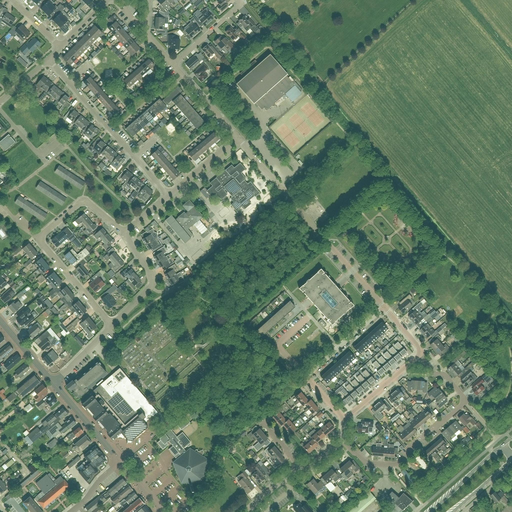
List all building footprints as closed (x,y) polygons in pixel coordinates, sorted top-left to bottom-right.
[(40,9),(44,13),(52,5),(54,3),(50,0),(44,0),(44,1),(46,3),(40,9)] [(93,0),(85,0),(81,4),(76,10),(80,14),(82,12),(80,9),(83,6),(84,6),(86,4),(88,6),(93,0)] [(159,11),(163,13),(164,13),(168,10),(166,8),(168,5),(163,0),(160,0),(158,2),(163,8),(159,11)] [(189,0),(186,0),(183,2),(185,6),(187,9),(193,5),(189,0)] [(224,5),(229,1),(228,0),(220,0),(217,3),(219,5),(217,7),(221,12),(226,7),(224,5)] [(56,13),(63,6),(60,4),(57,7),(55,5),(54,7),(52,5),(44,13),(48,16),(53,11),(56,13)] [(56,24),(66,15),(66,14),(63,11),(65,8),(63,6),(56,13),(58,15),(52,21),(56,24)] [(201,13),(209,23),(213,19),(209,14),(211,12),(207,7),(201,13)] [(3,12),(0,16),(0,21),(2,22),(10,27),(11,25),(16,19),(6,13),(6,14),(3,12)] [(156,17),(155,23),(164,24),(165,20),(168,20),(168,15),(164,13),(163,13),(162,18),(156,17)] [(191,16),(193,18),(197,23),(198,24),(200,22),(204,27),(209,23),(201,13),(198,16),(195,13),(191,16)] [(70,23),(68,21),(70,19),(66,15),(56,24),(60,28),(65,23),(68,25),(70,23)] [(243,17),(242,17),(240,18),(240,19),(238,21),(244,27),(243,28),(247,32),(254,25),(250,20),(247,21),(243,17)] [(108,29),(111,32),(119,25),(118,25),(117,23),(120,20),(118,18),(117,18),(115,20),(114,21),(111,18),(108,20),(112,25),(108,29)] [(187,25),(189,28),(195,35),(200,31),(195,25),(197,23),(193,18),(189,21),(190,22),(187,25)] [(122,28),(121,28),(119,26),(122,23),(121,22),(118,25),(119,25),(111,32),(114,36),(122,28)] [(167,33),(167,30),(167,28),(164,28),(164,24),(155,23),(155,29),(162,30),(161,35),(167,33)] [(13,28),(8,32),(13,37),(15,35),(20,39),(22,37),(24,40),(27,37),(30,34),(25,29),(21,25),(17,29),(16,31),(13,28)] [(114,36),(117,39),(125,32),(124,31),(123,29),(124,28),(125,29),(127,27),(125,25),(121,28),(122,28),(114,36)] [(191,38),(195,35),(189,28),(187,25),(183,29),(181,27),(179,29),(184,35),(186,33),(191,38)] [(88,27),(91,30),(99,37),(102,33),(94,26),(92,28),(89,26),(88,27)] [(231,27),(230,28),(229,27),(228,29),(228,30),(225,32),(232,40),(238,36),(239,35),(240,35),(244,39),(245,37),(237,27),(233,30),(231,27)] [(128,32),(129,31),(130,30),(128,28),(124,31),(125,32),(117,39),(120,42),(128,35),(127,35),(126,33),(127,31),(128,32)] [(85,30),(87,33),(88,33),(95,40),(99,37),(91,30),(89,32),(86,29),(85,30)] [(88,33),(87,33),(86,35),(83,32),(82,33),(84,36),(92,43),(95,40),(88,33)] [(120,42),(123,46),(131,38),(130,38),(133,36),(133,35),(131,32),(130,32),(127,35),(128,35),(120,42)] [(79,37),(81,39),(89,46),(92,43),(84,36),(82,38),(80,35),(79,37)] [(123,46),(126,49),(133,42),(133,41),(131,40),(134,37),(133,36),(130,38),(131,38),(123,46)] [(179,49),(179,40),(174,39),(174,36),(168,36),(168,42),(171,42),(171,49),(175,49),(179,49)] [(225,37),(223,39),(220,36),(214,42),(220,49),(224,46),(227,51),(233,46),(225,37)] [(32,52),(40,44),(34,38),(29,43),(28,43),(25,45),(20,49),(24,54),(29,49),(32,52)] [(81,39),(79,41),(77,39),(75,40),(78,42),(86,50),(89,46),(81,39)] [(126,49),(129,53),(136,45),(134,43),(137,40),(136,39),(133,41),(133,42),(126,49)] [(72,43),(75,46),(83,53),(86,50),(78,42),(76,44),(73,42),(72,43)] [(139,42),(136,45),(129,53),(132,56),(139,49),(137,46),(139,45),(140,46),(141,44),(139,42)] [(214,47),(211,44),(208,46),(207,45),(201,50),(208,58),(214,53),(216,56),(219,60),(219,59),(222,56),(214,47)] [(69,46),(72,49),(79,56),(83,53),(75,46),(73,47),(70,45),(69,46)] [(69,52),(76,59),(79,56),(72,49),(70,51),(67,48),(66,49),(68,52),(69,52)] [(63,52),(65,55),(73,62),(76,59),(69,52),(68,52),(67,54),(64,51),(63,52)] [(65,55),(63,57),(61,54),(59,56),(62,58),(63,58),(70,65),(73,62),(65,55)] [(185,64),(190,70),(202,60),(197,54),(185,64)] [(284,95),(286,96),(287,96),(287,93),(288,92),(285,89),(292,83),(291,83),(286,77),(287,76),(269,55),(258,65),(254,60),(239,73),(243,78),(236,84),(254,105),(256,104),(261,110),(263,108),(266,111),(272,106),(275,106),(275,103),(284,95)] [(141,60),(144,64),(144,63),(150,69),(154,65),(149,59),(145,62),(142,59),(141,60)] [(137,64),(140,67),(146,73),(150,69),(144,63),(144,64),(141,66),(138,62),(137,64)] [(204,72),(208,69),(205,66),(204,67),(202,65),(197,70),(199,72),(195,76),(201,82),(208,76),(204,72)] [(132,67),(135,71),(136,70),(142,76),(146,73),(140,67),(137,69),(134,66),(132,67)] [(159,69),(154,73),(158,77),(162,73),(159,69)] [(128,71),(131,74),(132,74),(138,80),(142,76),(136,70),(135,71),(133,73),(130,70),(128,71)] [(124,75),(127,78),(128,77),(134,84),(138,80),(132,74),(131,74),(129,77),(126,73),(124,75)] [(93,81),(90,78),(93,75),(92,74),(89,76),(90,77),(83,82),(87,87),(93,81)] [(40,88),(45,91),(49,87),(51,83),(43,77),(33,89),(37,92),(40,88)] [(128,77),(127,78),(125,80),(122,77),(120,78),(123,82),(124,81),(129,87),(134,84),(128,77)] [(87,87),(91,91),(97,85),(96,84),(94,82),(97,79),(96,78),(93,81),(87,87)] [(287,96),(286,96),(290,101),(300,93),(300,92),(301,90),(293,81),(291,83),(292,83),(285,89),(288,92),(287,93),(287,96)] [(99,82),(96,84),(97,85),(91,91),(94,95),(101,89),(100,89),(98,86),(101,84),(99,82)] [(58,89),(53,85),(51,88),(49,87),(45,91),(43,93),(46,95),(47,93),(51,97),(58,89)] [(94,95),(98,99),(104,94),(104,93),(101,90),(104,88),(103,86),(100,89),(101,89),(94,95)] [(58,102),(62,98),(60,96),(62,93),(58,89),(51,97),(56,101),(54,102),(57,104),(58,102)] [(107,90),(104,93),(104,94),(98,99),(101,103),(108,98),(107,97),(105,94),(108,92),(107,90)] [(173,102),(176,106),(184,99),(184,98),(182,96),(184,94),(183,93),(181,95),(173,102)] [(101,103),(105,108),(111,102),(111,101),(109,99),(112,96),(110,94),(107,97),(108,98),(101,103)] [(62,98),(58,102),(63,106),(59,110),(62,112),(68,103),(66,102),(69,98),(65,95),(62,98)] [(187,102),(185,100),(187,98),(186,96),(184,98),(184,99),(176,106),(179,109),(187,102)] [(114,98),(111,101),(111,102),(105,108),(109,112),(115,106),(114,105),(112,103),(115,100),(114,98)] [(155,102),(162,110),(166,107),(159,99),(156,101),(154,99),(153,100),(155,102)] [(179,109),(182,112),(190,105),(189,105),(188,103),(190,101),(189,99),(187,102),(179,109)] [(159,113),(162,110),(155,102),(153,104),(151,102),(149,103),(152,106),(152,105),(159,113)] [(115,114),(117,116),(123,111),(121,109),(119,110),(116,107),(119,104),(117,103),(114,105),(115,106),(109,112),(112,116),(115,114)] [(190,105),(182,112),(185,116),(193,109),(192,108),(191,107),(193,104),(192,103),(189,105),(190,105)] [(146,106),(148,109),(149,108),(156,116),(159,113),(152,105),(152,106),(150,107),(147,105),(146,106)] [(185,116),(188,119),(196,112),(195,112),(194,110),(196,108),(195,106),(192,108),(193,109),(185,116)] [(152,119),(156,116),(149,108),(148,109),(146,110),(144,108),(142,109),(145,111),(152,119)] [(75,117),(78,114),(74,110),(71,113),(69,111),(64,118),(66,119),(67,118),(72,122),(75,117)] [(139,112),(142,114),(149,122),(152,119),(145,111),(143,113),(141,110),(139,112)] [(198,110),(195,112),(196,112),(188,119),(191,123),(199,116),(198,115),(197,113),(199,111),(198,110)] [(146,125),(149,122),(142,114),(140,116),(137,113),(136,115),(138,117),(139,117),(146,125)] [(191,123),(193,126),(202,119),(201,119),(200,117),(202,115),(201,113),(198,115),(199,116),(191,123)] [(78,127),(85,119),(80,116),(77,119),(75,117),(72,122),(70,123),(73,125),(74,123),(78,127)] [(135,120),(142,128),(146,125),(139,117),(138,117),(136,119),(134,116),(132,118),(135,120)] [(204,116),(201,119),(202,119),(193,126),(197,130),(205,123),(202,120),(205,118),(204,116)] [(82,132),(84,134),(85,133),(89,128),(87,126),(89,123),(85,119),(78,127),(83,131),(82,132)] [(139,131),(142,128),(135,120),(133,122),(130,119),(129,121),(131,123),(132,123),(139,131)] [(126,123),(128,126),(135,134),(139,131),(132,123),(131,123),(129,125),(127,122),(126,123)] [(87,139),(88,138),(91,140),(95,134),(93,132),(96,129),(91,125),(89,128),(85,133),(84,134),(83,135),(87,139)] [(132,137),(135,134),(128,126),(126,128),(124,125),(122,126),(125,129),(132,137)] [(207,133),(206,134),(208,137),(209,136),(214,143),(219,139),(213,133),(210,136),(207,133)] [(5,152),(15,142),(8,134),(0,141),(0,146),(5,152)] [(201,137),(204,140),(205,140),(210,146),(214,143),(209,136),(208,137),(206,134),(203,136),(201,137)] [(102,147),(105,144),(100,140),(98,144),(95,142),(90,148),(93,150),(94,148),(98,152),(102,147)] [(197,141),(200,144),(200,143),(206,150),(210,146),(205,140),(204,140),(201,143),(199,140),(197,141)] [(193,144),(195,147),(196,147),(202,153),(206,150),(200,143),(200,144),(197,146),(194,143),(193,144)] [(105,157),(112,150),(107,146),(104,149),(102,147),(98,152),(97,153),(99,155),(101,154),(105,157)] [(151,155),(154,159),(160,154),(157,151),(161,148),(160,146),(156,150),(157,150),(151,155)] [(189,148),(192,151),(192,150),(198,157),(202,153),(196,147),(195,147),(193,150),(190,147),(189,148)] [(112,163),(115,158),(113,157),(116,153),(112,150),(105,157),(110,161),(108,163),(110,164),(112,163)] [(193,160),(198,157),(192,150),(192,151),(189,153),(186,150),(184,151),(187,155),(188,154),(193,160)] [(163,151),(160,154),(154,159),(158,164),(164,158),(163,158),(161,155),(164,152),(163,151)] [(115,158),(112,163),(116,167),(115,168),(117,170),(122,164),(120,162),(123,159),(118,155),(115,158)] [(166,155),(163,158),(164,158),(158,164),(162,168),(168,162),(167,162),(170,159),(168,156),(166,155)] [(172,160),(170,159),(167,162),(168,162),(162,168),(165,172),(171,166),(168,163),(172,160)] [(165,172),(169,176),(175,170),(174,170),(172,167),(175,165),(174,163),(171,166),(165,172)] [(231,165),(225,170),(226,171),(217,179),(216,178),(209,183),(212,186),(207,191),(206,191),(210,196),(212,198),(216,194),(221,200),(227,195),(226,193),(227,192),(231,197),(230,198),(234,202),(231,205),(236,211),(242,206),(244,209),(251,204),(248,201),(254,196),(255,197),(260,193),(250,181),(247,184),(244,181),(246,179),(241,173),(245,169),(240,163),(234,168),(231,165)] [(55,172),(61,177),(65,170),(59,166),(55,172)] [(177,167),(174,170),(175,170),(169,176),(173,180),(179,175),(175,171),(179,169),(177,167)] [(72,175),(65,170),(61,177),(67,181),(72,175)] [(129,178),(132,175),(127,171),(124,174),(122,172),(117,178),(119,180),(121,179),(125,182),(129,178)] [(67,181),(74,185),(78,179),(72,175),(67,181)] [(132,188),(138,180),(134,176),(131,179),(129,178),(125,182),(122,186),(124,188),(127,185),(127,187),(130,189),(131,189),(130,190),(132,188)] [(80,189),(83,185),(84,183),(78,179),(74,185),(80,189)] [(137,195),(142,189),(140,187),(143,184),(138,180),(132,188),(136,192),(133,196),(135,197),(137,195)] [(36,188),(42,193),(47,186),(40,182),(36,188)] [(53,190),(47,186),(42,193),(49,197),(53,190)] [(152,192),(149,189),(145,186),(142,189),(137,195),(137,197),(140,199),(141,199),(144,202),(152,192)] [(204,188),(200,192),(201,192),(207,199),(210,196),(206,191),(207,191),(205,188),(204,188)] [(49,197),(55,201),(59,195),(53,190),(49,197)] [(66,199),(59,195),(55,201),(62,205),(66,199)] [(15,203),(22,208),(26,201),(19,196),(15,203)] [(33,206),(26,201),(22,208),(29,212),(33,206)] [(188,229),(196,222),(202,217),(189,201),(183,206),(188,212),(185,214),(184,212),(175,220),(171,215),(165,220),(170,226),(171,226),(172,228),(172,229),(184,244),(191,239),(190,238),(193,235),(188,229)] [(29,212),(36,217),(40,210),(33,206),(29,212)] [(40,210),(36,217),(43,221),(47,215),(40,210)] [(83,226),(90,221),(83,213),(75,221),(78,225),(80,223),(83,226)] [(214,217),(212,219),(223,233),(226,231),(214,217)] [(87,235),(97,227),(94,224),(93,225),(90,221),(83,226),(86,229),(83,231),(87,235)] [(75,238),(72,235),(73,235),(67,227),(56,237),(56,236),(51,240),(52,240),(51,241),(57,247),(67,239),(70,242),(75,238)] [(99,238),(102,241),(108,235),(102,228),(93,236),(96,240),(99,238)] [(142,240),(145,245),(157,237),(157,235),(156,233),(154,233),(152,229),(146,233),(148,236),(142,240)] [(108,235),(102,241),(104,243),(102,246),(105,250),(110,245),(108,243),(112,240),(108,235)] [(162,245),(157,237),(145,245),(149,250),(154,246),(156,249),(162,245)] [(22,249),(27,254),(33,248),(29,243),(22,249)] [(171,255),(179,250),(175,244),(167,249),(171,255)] [(153,257),(156,262),(165,257),(163,254),(166,252),(163,247),(157,251),(159,253),(153,257)] [(15,255),(22,250),(20,248),(13,253),(11,255),(13,257),(15,255)] [(31,259),(37,253),(33,248),(27,254),(31,259)] [(85,248),(82,251),(84,254),(77,259),(77,260),(75,261),(79,266),(75,269),(83,278),(88,273),(82,266),(86,263),(83,259),(89,253),(85,248)] [(71,265),(75,261),(77,260),(77,259),(84,254),(82,251),(77,255),(72,249),(64,256),(71,265)] [(118,256),(114,252),(110,255),(108,253),(103,257),(106,261),(109,259),(111,262),(118,256)] [(115,271),(124,263),(118,256),(111,262),(109,264),(115,271)] [(160,268),(161,267),(163,269),(173,263),(170,258),(167,260),(165,257),(156,262),(160,268)] [(39,268),(45,263),(41,258),(33,265),(35,267),(37,266),(39,268)] [(25,267),(31,263),(32,262),(30,260),(24,265),(21,268),(23,270),(25,267)] [(49,268),(45,263),(39,268),(37,270),(40,274),(41,274),(42,274),(49,268)] [(177,270),(174,264),(168,268),(170,271),(164,275),(167,280),(176,275),(174,272),(177,270)] [(125,276),(128,279),(135,273),(131,269),(127,272),(125,269),(120,274),(123,278),(125,276)] [(349,302),(338,289),(323,273),(323,272),(320,269),(316,272),(317,272),(302,285),(298,289),(302,292),(328,321),(331,325),(335,322),(335,321),(349,308),(349,309),(353,305),(350,302),(349,302)] [(100,288),(104,284),(98,278),(101,275),(99,272),(91,278),(94,280),(88,285),(94,291),(99,287),(100,288)] [(46,281),(49,284),(57,277),(53,273),(46,279),(46,280),(46,281)] [(141,280),(135,273),(128,279),(126,281),(132,288),(141,280)] [(178,277),(176,275),(167,280),(171,285),(177,281),(178,284),(184,281),(181,275),(178,277)] [(56,287),(62,282),(57,277),(51,283),(49,284),(53,289),(48,293),(50,296),(56,291),(54,289),(56,287)] [(109,295),(117,289),(114,285),(103,294),(105,296),(101,300),(104,303),(105,302),(109,307),(115,302),(109,295)] [(58,294),(56,291),(50,296),(53,299),(57,295),(59,297),(61,294),(64,297),(70,292),(65,287),(58,294)] [(5,294),(1,298),(5,303),(8,300),(8,301),(12,298),(11,297),(15,294),(10,289),(4,294),(5,294)] [(22,303),(30,297),(23,290),(21,292),(16,296),(22,303)] [(74,297),(70,292),(64,297),(61,300),(63,303),(64,302),(65,303),(66,302),(67,303),(74,297)] [(401,306),(398,308),(403,313),(412,305),(408,301),(411,299),(412,298),(410,294),(401,301),(403,303),(401,306)] [(46,306),(40,299),(37,302),(38,303),(37,304),(40,308),(41,307),(43,309),(46,306)] [(19,305),(21,304),(18,301),(15,303),(14,302),(8,307),(13,314),(21,307),(19,305)] [(73,314),(74,313),(82,306),(78,301),(70,308),(68,306),(63,310),(65,313),(69,309),(73,314)] [(285,305),(290,311),(295,307),(289,301),(285,305)] [(415,307),(417,309),(416,310),(412,313),(409,317),(412,321),(419,314),(418,313),(421,310),(419,308),(423,305),(421,302),(415,307)] [(63,310),(68,306),(66,303),(59,310),(61,312),(63,310)] [(280,309),(285,315),(290,311),(285,305),(280,309)] [(26,306),(21,311),(16,314),(19,318),(16,320),(18,322),(17,323),(20,326),(21,325),(21,326),(24,323),(25,325),(34,318),(30,313),(31,312),(26,306)] [(80,316),(81,316),(86,311),(82,306),(74,313),(76,316),(78,318),(80,316)] [(275,314),(280,320),(285,315),(280,309),(275,314)] [(416,325),(424,317),(427,320),(431,316),(429,314),(427,316),(425,313),(421,317),(419,314),(412,321),(416,325)] [(434,325),(431,321),(437,316),(435,313),(431,316),(427,320),(428,322),(427,323),(420,330),(423,334),(431,328),(434,325)] [(270,318),(275,324),(280,320),(275,314),(270,318)] [(352,319),(350,316),(343,322),(346,325),(352,319)] [(83,330),(92,322),(88,317),(79,325),(83,330)] [(265,322),(271,328),(275,324),(270,318),(265,322)] [(321,319),(318,322),(323,328),(326,326),(321,319)] [(69,333),(67,331),(65,328),(59,321),(57,323),(67,335),(69,333)] [(96,327),(92,322),(83,330),(87,334),(85,336),(89,340),(93,336),(90,332),(96,327)] [(261,327),(266,332),(271,328),(265,322),(261,327)] [(382,322),(377,326),(383,333),(388,329),(382,322)] [(447,325),(445,323),(435,331),(437,333),(447,325)] [(32,338),(40,331),(35,325),(26,332),(32,338)] [(379,336),(383,333),(377,326),(373,330),(379,336)] [(266,332),(261,327),(256,331),(261,337),(266,332)] [(431,328),(423,334),(427,338),(435,332),(431,328)] [(59,341),(56,338),(54,336),(53,337),(47,330),(39,338),(42,341),(37,345),(42,351),(50,344),(52,347),(59,341)] [(379,336),(373,330),(369,333),(375,340),(379,336)] [(369,333),(365,337),(371,343),(375,340),(369,333)] [(441,344),(439,342),(442,339),(440,337),(438,335),(433,339),(435,341),(431,345),(430,345),(434,350),(441,344)] [(76,336),(74,338),(81,347),(84,345),(76,336)] [(367,347),(371,343),(365,337),(361,340),(367,347)] [(361,340),(357,344),(363,351),(367,347),(361,340)] [(398,353),(401,358),(407,353),(397,342),(394,345),(398,350),(398,349),(400,351),(398,353)] [(11,352),(13,350),(8,344),(6,346),(5,346),(0,350),(0,356),(3,360),(11,353),(11,352)] [(359,354),(363,351),(357,344),(353,348),(359,354)] [(445,352),(449,349),(446,344),(443,346),(441,344),(434,350),(438,354),(443,350),(445,352)] [(395,356),(392,358),(396,362),(401,358),(398,353),(392,346),(388,350),(392,354),(393,354),(395,356)] [(52,356),(55,353),(52,350),(42,359),(47,365),(52,361),(51,359),(53,357),(52,356)] [(349,351),(345,355),(351,362),(355,358),(349,351)] [(387,363),(390,367),(396,362),(392,358),(386,351),(383,354),(387,359),(389,361),(387,363)] [(461,353),(453,360),(456,362),(458,361),(463,356),(466,353),(464,351),(461,353)] [(14,365),(21,359),(17,354),(13,358),(12,357),(10,359),(7,362),(4,365),(8,370),(14,365)] [(55,364),(66,358),(64,354),(53,360),(55,364)] [(347,365),(351,362),(345,355),(341,359),(347,365)] [(387,363),(381,356),(377,359),(381,364),(382,363),(384,365),(381,367),(385,372),(390,367),(387,363)] [(343,369),(347,365),(341,359),(337,362),(343,369)] [(472,362),(467,367),(469,369),(472,366),(477,362),(475,360),(472,362)] [(379,377),(385,372),(381,367),(375,361),(372,364),(376,368),(378,370),(375,372),(379,377)] [(451,367),(447,370),(451,374),(458,367),(461,365),(458,361),(456,362),(455,363),(451,366),(451,367)] [(76,379),(73,381),(72,381),(66,386),(70,391),(72,389),(74,391),(72,393),(75,397),(77,395),(79,398),(88,390),(86,388),(106,371),(98,362),(94,365),(95,366),(93,368),(92,367),(88,370),(89,372),(87,374),(86,372),(82,375),(83,377),(81,379),(80,377),(76,380),(76,379)] [(343,369),(337,362),(333,366),(339,373),(343,369)] [(19,376),(20,378),(23,375),(23,374),(29,369),(25,364),(24,365),(24,364),(15,372),(16,373),(14,376),(16,379),(19,376)] [(339,373),(333,366),(329,370),(335,376),(339,373)] [(458,367),(451,374),(454,378),(457,375),(462,371),(459,368),(458,367)] [(368,379),(365,381),(369,385),(375,380),(365,369),(362,373),(366,377),(368,379)] [(464,379),(461,381),(466,387),(469,384),(473,380),(470,377),(473,374),(469,369),(465,373),(463,374),(461,376),(464,379)] [(325,373),(330,380),(335,376),(329,370),(325,373)] [(326,384),(330,380),(325,373),(320,377),(326,384)] [(92,395),(81,404),(87,410),(88,409),(94,416),(93,417),(98,423),(99,422),(104,427),(109,433),(107,434),(111,438),(112,440),(116,437),(121,433),(124,437),(127,440),(132,440),(140,433),(148,427),(144,423),(148,420),(152,416),(157,412),(124,374),(122,376),(121,374),(115,379),(112,375),(104,381),(98,387),(93,391),(100,399),(98,401),(102,405),(101,406),(97,401),(92,396),(92,395)] [(362,383),(360,386),(363,390),(369,385),(365,381),(360,374),(356,377),(360,382),(361,381),(362,383)] [(9,402),(20,393),(21,395),(20,395),(22,398),(40,383),(40,382),(34,375),(33,375),(16,389),(6,398),(9,402)] [(473,384),(472,385),(474,388),(472,390),(477,395),(484,389),(481,386),(481,385),(484,383),(483,381),(480,378),(475,383),(473,384)] [(358,395),(363,390),(360,386),(354,379),(350,382),(354,387),(355,386),(357,388),(354,390),(358,395)] [(417,390),(418,381),(412,380),(412,382),(409,381),(408,389),(408,392),(411,392),(412,389),(417,390)] [(424,381),(418,381),(417,390),(420,390),(420,392),(421,393),(423,393),(426,393),(427,383),(424,382),(424,381)] [(351,393),(349,395),(352,399),(358,395),(354,390),(349,384),(345,387),(349,391),(350,391),(351,393)] [(38,402),(43,397),(41,395),(47,390),(42,385),(34,391),(37,394),(34,397),(38,402)] [(432,390),(428,393),(430,396),(431,398),(433,398),(434,397),(435,399),(442,393),(438,389),(435,387),(432,390)] [(347,404),(352,399),(349,395),(343,388),(339,391),(343,396),(344,396),(346,398),(343,400),(347,404)] [(399,399),(402,397),(404,399),(406,398),(406,399),(409,397),(405,392),(403,394),(398,389),(394,392),(399,399)] [(296,405),(299,402),(298,402),(304,397),(300,392),(295,397),(297,401),(294,403),(296,405)] [(391,403),(395,408),(400,404),(397,401),(399,399),(394,392),(389,396),(394,401),(391,403)] [(442,393),(435,399),(437,401),(436,402),(436,403),(437,405),(440,408),(444,404),(447,401),(445,399),(446,398),(442,393)] [(50,407),(57,401),(52,395),(44,402),(41,399),(35,404),(40,410),(47,403),(50,407)] [(308,401),(304,397),(298,402),(299,402),(301,405),(298,408),(300,410),(303,407),(302,407),(304,405),(308,401)] [(310,400),(308,401),(304,405),(307,408),(304,411),(305,413),(308,410),(308,409),(314,404),(310,400)] [(377,404),(383,411),(385,409),(388,412),(392,409),(388,404),(386,406),(381,400),(377,404)] [(308,409),(308,410),(311,413),(308,415),(309,417),(313,414),(312,414),(318,409),(314,404),(308,409)] [(383,416),(381,413),(383,411),(377,404),(372,408),(377,413),(375,415),(379,420),(383,416)] [(428,411),(427,409),(424,411),(421,407),(419,409),(421,411),(423,413),(428,419),(432,415),(428,411)] [(51,427),(67,413),(62,408),(54,415),(53,414),(41,423),(43,426),(40,429),(38,427),(24,439),(30,445),(49,429),(51,427)] [(272,417),(276,422),(282,416),(280,414),(283,411),(281,409),(278,412),(272,417)] [(418,416),(424,422),(428,419),(423,413),(418,416)] [(280,426),(282,425),(286,421),(284,418),(287,416),(285,414),(282,416),(276,422),(280,426)] [(473,425),(476,423),(468,414),(465,416),(464,414),(458,419),(465,426),(470,422),(473,425)] [(190,423),(183,415),(174,422),(181,430),(190,423)] [(424,422),(418,416),(414,420),(420,426),(424,422)] [(288,420),(286,421),(282,425),(286,429),(292,424),(291,424),(289,421),(292,418),(291,417),(288,419),(288,420)] [(72,426),(75,423),(71,418),(67,421),(66,421),(64,423),(65,424),(61,427),(58,422),(48,430),(54,437),(60,432),(61,434),(68,428),(69,429),(72,426)] [(416,429),(420,426),(414,420),(410,423),(411,425),(416,429)] [(294,421),(291,424),(292,424),(286,429),(290,434),(296,429),(293,425),(296,423),(294,421)] [(324,426),(329,432),(334,428),(329,421),(325,424),(323,421),(321,423),(324,426)] [(373,428),(374,422),(362,421),(362,424),(359,424),(358,431),(364,431),(364,432),(368,433),(369,427),(373,428)] [(459,430),(461,432),(463,430),(456,421),(448,427),(454,434),(455,434),(459,430)] [(325,435),(329,432),(324,426),(321,428),(318,425),(317,427),(319,430),(320,429),(325,435)] [(413,435),(417,431),(416,429),(411,425),(407,428),(413,435)] [(77,437),(83,432),(78,426),(72,432),(70,434),(70,433),(66,437),(69,441),(73,437),(75,435),(77,437)] [(409,438),(413,435),(407,428),(405,430),(401,426),(399,427),(409,438)] [(399,435),(404,442),(409,438),(399,427),(398,429),(401,433),(399,435)] [(442,433),(449,441),(456,436),(455,434),(454,434),(448,427),(442,433)] [(170,444),(172,446),(179,440),(177,437),(170,429),(159,439),(160,440),(157,443),(162,449),(168,445),(166,443),(169,440),(171,443),(170,444)] [(247,435),(249,437),(251,439),(254,437),(256,440),(263,434),(259,429),(254,433),(252,431),(247,435)] [(312,431),(314,434),(315,434),(315,433),(320,439),(325,435),(320,429),(319,430),(316,432),(314,429),(312,431)] [(197,449),(195,450),(193,451),(190,448),(186,451),(183,448),(186,446),(188,447),(191,445),(190,443),(191,442),(182,432),(177,437),(179,440),(172,446),(168,449),(176,459),(176,458),(177,459),(173,462),(181,483),(188,483),(189,486),(192,486),(192,482),(203,481),(208,460),(201,456),(203,453),(202,450),(198,452),(197,449)] [(316,443),(320,439),(315,433),(315,434),(314,434),(312,436),(309,433),(308,435),(310,438),(311,438),(312,439),(316,443)] [(257,451),(260,449),(264,445),(262,443),(267,439),(263,434),(256,440),(258,442),(253,447),(257,451)] [(77,454),(84,448),(91,442),(85,435),(81,438),(80,437),(73,443),(75,446),(72,448),(77,454)] [(51,449),(58,442),(55,438),(47,445),(51,449)] [(437,441),(445,451),(447,449),(445,446),(448,443),(444,438),(443,439),(441,438),(437,441)] [(317,445),(316,443),(312,439),(309,442),(306,439),(305,441),(307,444),(308,443),(313,449),(317,445)] [(437,441),(433,445),(439,452),(441,450),(443,453),(445,451),(437,441)] [(308,453),(313,449),(308,443),(307,444),(305,446),(302,443),(300,444),(303,448),(303,447),(308,453)] [(394,445),(392,445),(390,444),(389,457),(394,457),(394,454),(397,454),(398,448),(395,448),(393,448),(394,445)] [(19,455),(21,457),(32,447),(31,445),(19,455)] [(439,452),(433,445),(429,448),(437,458),(439,456),(436,453),(439,452)] [(105,459),(100,453),(101,453),(100,453),(95,446),(87,453),(88,453),(84,456),(86,459),(86,460),(87,460),(89,463),(80,471),(78,472),(86,480),(89,477),(94,473),(98,470),(95,467),(97,466),(98,466),(97,466),(98,466),(105,460),(106,460),(105,459)] [(269,446),(264,450),(266,453),(270,458),(272,456),(278,451),(274,446),(271,449),(269,446)] [(439,460),(437,458),(429,448),(425,452),(427,455),(425,456),(429,461),(431,460),(430,459),(432,457),(437,462),(439,460)] [(69,455),(65,450),(59,455),(62,460),(69,455)] [(272,456),(270,458),(272,461),(271,461),(270,463),(274,467),(281,461),(284,459),(282,456),(278,451),(272,456)] [(409,457),(426,478),(433,472),(416,451),(409,457)] [(419,483),(426,478),(409,457),(402,463),(419,483)] [(5,465),(7,468),(14,462),(11,459),(5,465)] [(349,461),(344,465),(350,471),(353,469),(355,472),(357,470),(360,468),(356,463),(355,463),(353,465),(351,462),(349,461)] [(268,462),(265,464),(270,470),(273,468),(268,462)] [(419,483),(402,463),(395,468),(413,489),(419,483)] [(265,478),(263,476),(265,474),(257,464),(253,467),(256,471),(252,475),(259,483),(265,478)] [(344,465),(339,469),(343,473),(341,475),(346,480),(348,478),(350,476),(352,474),(350,471),(344,465)] [(332,469),(327,473),(332,479),(334,482),(337,480),(339,478),(340,479),(342,477),(340,475),(336,470),(334,472),(332,469)] [(16,479),(21,475),(18,471),(13,475),(16,479)] [(247,493),(248,493),(249,493),(250,492),(250,491),(254,488),(246,478),(248,476),(244,471),(239,475),(242,478),(238,482),(247,493)] [(60,476),(55,480),(53,477),(49,473),(36,484),(42,492),(32,500),(29,497),(23,502),(30,511),(42,511),(39,508),(41,506),(43,508),(69,486),(64,480),(63,480),(60,476)] [(327,473),(322,477),(324,480),(322,482),(330,492),(334,488),(335,488),(330,482),(330,483),(329,482),(332,479),(327,473)] [(90,511),(106,499),(107,500),(126,483),(121,478),(106,491),(86,507),(89,511),(90,511)] [(306,484),(314,494),(313,495),(315,497),(317,495),(315,493),(318,490),(321,493),(326,488),(320,481),(317,484),(312,479),(306,484)] [(115,505),(132,490),(127,485),(110,499),(115,505)] [(137,497),(133,491),(119,502),(122,505),(121,506),(123,507),(125,505),(127,503),(127,502),(129,504),(137,497)] [(371,492),(348,511),(359,511),(376,497),(371,492)] [(492,494),(491,495),(490,496),(496,503),(501,499),(505,504),(508,501),(504,496),(501,498),(495,492),(493,494),(492,494)] [(403,510),(413,501),(403,493),(395,503),(403,510)] [(133,511),(144,504),(139,498),(128,507),(127,507),(126,508),(127,509),(122,511),(133,511)] [(202,510),(199,511),(224,511),(215,502),(212,505),(213,506),(209,510),(207,508),(203,511),(202,510)] [(312,511),(313,511),(306,503),(302,507),(299,503),(293,508),(294,509),(293,510),(295,511),(312,511)]
